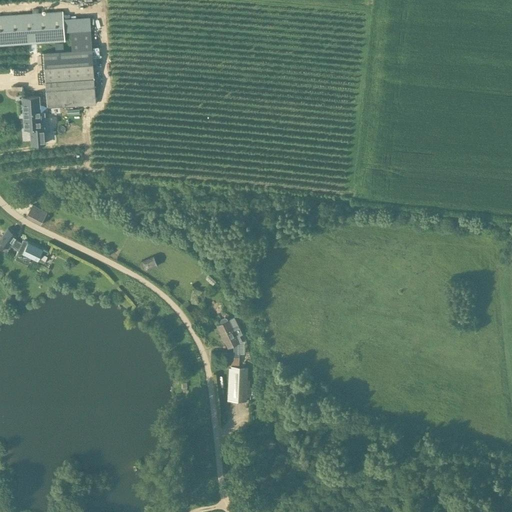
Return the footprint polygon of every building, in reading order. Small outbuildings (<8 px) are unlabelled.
[(63,11),(0,15),(0,46),(65,42),(64,32),(71,31),(70,14),(63,15),(63,11)] [(94,78),(92,49),(91,30),(71,32),(72,50),(43,52),(45,81),(47,108),(96,105),(94,78)] [(23,97),(24,119),(40,118),(39,96),(23,97)] [(47,212),(33,205),(26,218),(40,224),(47,212)] [(15,238),(18,235),(9,228),(0,239),(0,246),(5,251),(11,244),(15,238)] [(22,241),(15,238),(11,244),(17,251),(14,257),(26,263),(29,256),(43,263),(49,251),(23,239),(22,241)] [(154,255),(141,261),(145,271),(158,266),(154,255)] [(203,304),(205,291),(193,289),(191,302),(203,304)] [(226,353),(225,364),(239,365),(239,353),(239,343),(242,341),(239,335),(243,333),(239,326),(233,329),(229,320),(228,320),(227,318),(225,317),(221,319),(220,321),(221,323),(217,326),(220,333),(219,333),(223,342),(224,342),(228,348),(234,345),(233,353),(226,353)] [(223,351),(210,351),(210,362),(224,362),(223,351)] [(230,401),(247,402),(247,397),(251,397),(251,387),(250,387),(250,379),(248,379),(248,367),(231,367),(230,401)]
